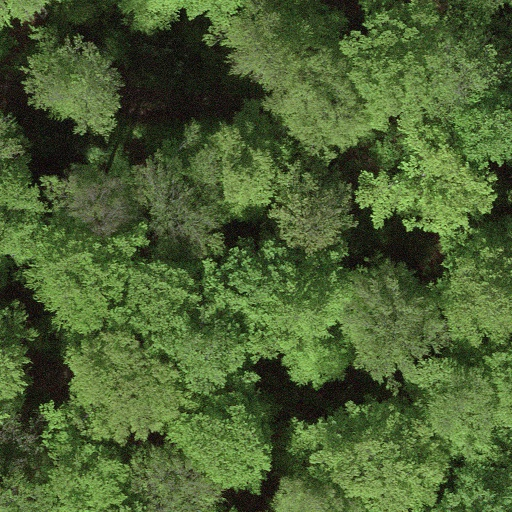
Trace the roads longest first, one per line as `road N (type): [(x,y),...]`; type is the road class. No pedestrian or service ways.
road 1 (track): [(511,86),(339,104),(0,92)]
road 2 (track): [(0,339),(86,401),(297,511)]
